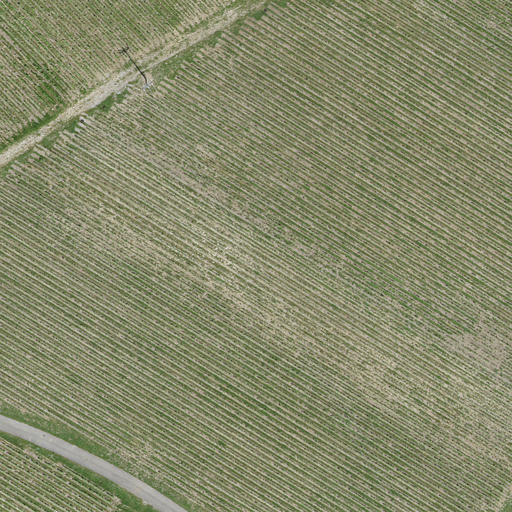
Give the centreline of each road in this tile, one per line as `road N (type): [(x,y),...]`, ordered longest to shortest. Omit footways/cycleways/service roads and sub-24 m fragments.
road 1 (track): [(48,133),(511,422)]
road 2 (track): [(0,166),(258,0)]
road 3 (track): [(177,511),(102,465),(0,422)]
